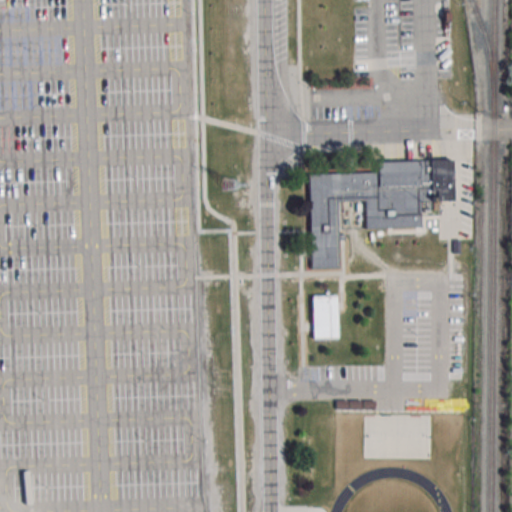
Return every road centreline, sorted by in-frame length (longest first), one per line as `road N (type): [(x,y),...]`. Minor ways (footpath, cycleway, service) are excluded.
road 1 (residential): [(270,511),(264,0)]
road 2 (residential): [(511,128),(266,134)]
